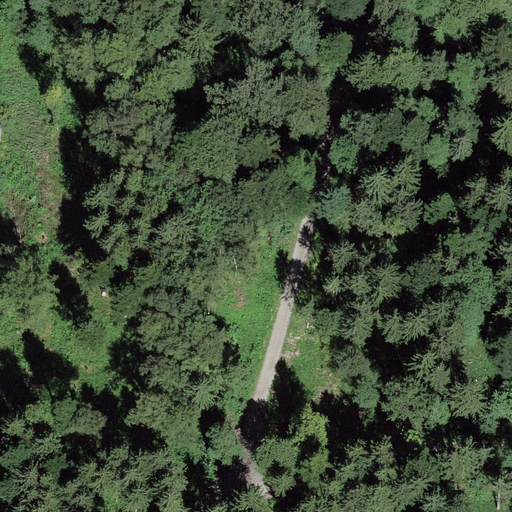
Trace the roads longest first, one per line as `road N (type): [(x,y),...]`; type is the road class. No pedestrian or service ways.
road 1 (track): [(390,0),(373,15),(322,156),(250,465)]
road 2 (track): [(511,449),(316,444),(250,465),(187,511)]
